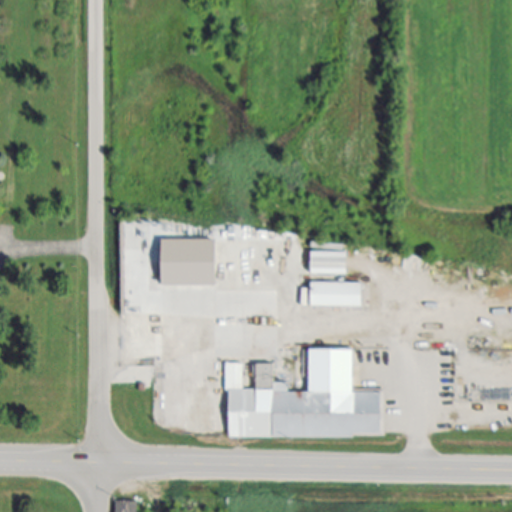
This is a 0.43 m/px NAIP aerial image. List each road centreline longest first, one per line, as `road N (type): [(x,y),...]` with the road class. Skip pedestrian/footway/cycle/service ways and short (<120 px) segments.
road 1 (primary): [(511,472),(0,463)]
road 2 (residential): [(96,511),(96,0)]
